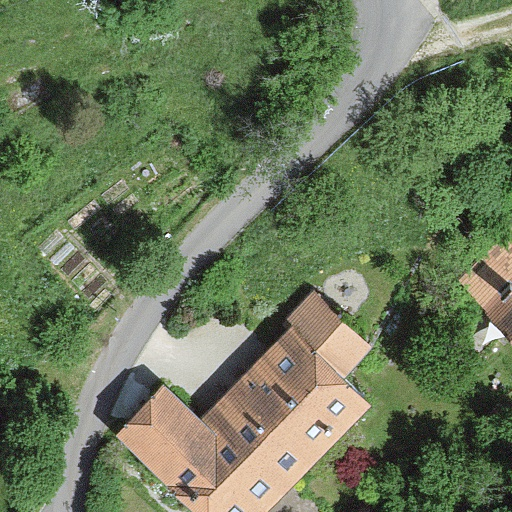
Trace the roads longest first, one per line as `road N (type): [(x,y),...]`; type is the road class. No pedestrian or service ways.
road 1 (residential): [(64,511),(74,442),(135,320),(366,87),(400,26),(395,0)]
road 2 (track): [(383,56),(431,51),(511,24)]
